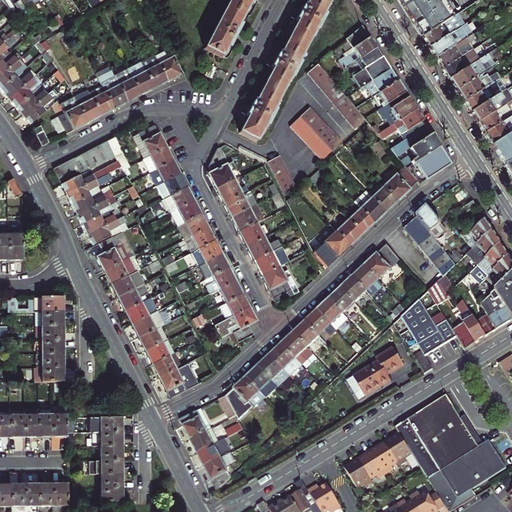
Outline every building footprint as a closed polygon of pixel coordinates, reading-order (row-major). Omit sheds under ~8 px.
[(18,0),(2,0),(4,3),(7,0),(10,0),(13,5),(16,3),(17,6),(16,7),(20,14),(25,11),(18,0)] [(103,5),(99,0),(98,0),(90,6),(93,11),(103,5)] [(232,0),(206,51),(223,61),(228,50),(230,51),(241,28),(240,28),(250,8),(251,9),(256,0),(232,0)] [(250,118),(241,135),(258,144),(267,127),(268,128),(276,113),(274,112),(292,79),(293,79),(300,66),(299,65),(316,32),(318,32),(325,18),(324,17),(332,0),(311,0),(307,7),(306,7),(298,22),(299,23),(282,55),(281,54),(272,70),(274,71),(257,103),(256,102),(248,117),(250,118)] [(398,0),(411,19),(421,36),(452,16),(476,0),(434,0),(430,2),(428,0),(398,0)] [(10,12),(0,20),(0,21),(1,23),(12,14),(10,12)] [(421,36),(428,47),(454,30),(451,25),(456,22),(452,16),(421,36)] [(344,71),(359,62),(377,51),(362,28),(347,41),(353,51),(344,57),(345,59),(339,63),(344,71)] [(428,47),(435,57),(471,34),(469,31),(467,33),(466,31),(458,36),(454,30),(428,47)] [(5,46),(0,50),(0,64),(3,62),(0,59),(0,58),(26,36),(22,31),(10,41),(5,46)] [(471,34),(435,57),(442,68),(460,57),(456,51),(469,42),(476,38),(472,33),(471,34)] [(30,43),(34,49),(41,44),(44,42),(40,35),(30,43)] [(0,50),(5,46),(10,41),(6,36),(1,41),(0,39),(0,50)] [(469,42),(456,51),(460,57),(473,48),(469,42)] [(45,50),(42,46),(41,44),(34,49),(35,50),(38,56),(45,50)] [(464,63),(477,55),(473,48),(460,57),(464,63)] [(480,59),(449,78),(456,90),(480,74),(498,63),(494,56),(498,53),(495,49),(489,53),(480,59)] [(487,49),(477,55),(480,59),(489,53),(487,49)] [(360,88),(361,91),(390,72),(377,51),(359,62),(366,73),(359,77),(364,85),(360,88)] [(165,53),(156,59),(169,84),(183,77),(174,60),(170,62),(165,53)] [(442,68),(449,78),(480,59),(477,55),(464,63),(460,57),(442,68)] [(169,84),(156,59),(155,57),(142,63),(157,91),(169,84)] [(3,62),(0,64),(0,79),(19,63),(15,59),(6,66),(3,62)] [(19,63),(0,79),(0,91),(1,92),(17,79),(26,72),(19,63)] [(41,74),(8,101),(16,110),(33,96),(39,91),(36,87),(48,77),(51,81),(60,73),(54,63),(41,74)] [(157,91),(142,63),(128,71),(142,98),(157,91)] [(366,122),(319,66),(309,75),(355,131),(366,122)] [(17,79),(1,92),(8,101),(41,74),(38,70),(21,83),(17,79)] [(129,105),(142,98),(128,71),(115,78),(116,79),(129,105)] [(373,100),(374,99),(397,83),(390,72),(361,91),(363,94),(367,91),(373,100)] [(480,74),(456,90),(463,101),(498,78),(499,77),(496,73),(488,78),(490,81),(486,83),(480,74)] [(498,78),(463,101),(470,112),(505,89),(498,78)] [(129,105),(116,79),(102,86),(104,89),(116,112),(129,105)] [(381,107),(382,109),(405,95),(397,83),(374,99),(380,108),(381,107)] [(33,96),(16,110),(23,118),(53,93),(59,88),(55,84),(36,100),(33,96)] [(102,119),(116,112),(104,89),(90,96),(93,102),(102,119)] [(474,117),(477,122),(511,100),(508,94),(505,89),(470,112),(474,117)] [(31,128),(47,114),(44,110),(57,98),(53,93),(23,118),(31,128)] [(416,113),(408,99),(380,117),(384,123),(387,122),(391,128),(416,113)] [(511,101),(511,100),(477,122),(484,133),(510,116),(506,108),(511,103),(511,101)] [(102,119),(93,102),(80,109),(89,126),(102,119)] [(89,126),(80,109),(77,103),(63,110),(66,116),(59,120),(68,136),(89,126)] [(290,130),(322,164),(343,144),(310,110),(290,130)] [(416,113),(391,128),(384,133),(378,137),(382,142),(399,132),(405,142),(427,129),(416,113)] [(484,133),(491,144),(511,132),(511,130),(511,114),(510,116),(484,133)] [(371,129),(378,137),(384,133),(379,124),(371,129)] [(168,150),(156,128),(152,130),(140,136),(151,159),(168,150)] [(35,134),(43,149),(50,146),(41,130),(35,134)] [(511,133),(511,132),(491,144),(504,164),(511,158),(511,133)] [(410,150),(405,142),(390,152),(405,169),(418,185),(420,187),(451,166),(431,136),(410,150)] [(117,142),(113,145),(120,158),(124,156),(117,142)] [(112,143),(109,144),(117,159),(120,158),(113,145),(112,143)] [(117,159),(109,144),(102,148),(110,163),(117,159)] [(102,148),(95,151),(103,167),(110,163),(102,148)] [(210,176),(217,191),(236,182),(232,175),(238,172),(234,165),(230,167),(221,149),(218,151),(210,169),(213,175),(210,176)] [(168,150),(151,159),(145,162),(152,175),(175,164),(168,150)] [(95,151),(88,155),(96,170),(103,167),(95,151)] [(96,170),(88,155),(82,158),(90,173),(96,170)] [(267,162),(286,199),(296,190),(279,156),(267,162)] [(82,158),(76,161),(83,177),(90,173),(82,158)] [(76,161),(69,165),(77,180),(80,178),(83,177),(76,161)] [(77,180),(70,184),(63,187),(68,197),(95,183),(122,169),(119,164),(83,183),(80,178),(77,180)] [(175,164),(152,175),(159,188),(181,177),(175,164)] [(77,180),(69,165),(62,168),(70,184),(77,180)] [(70,184),(62,168),(55,172),(63,187),(70,184)] [(384,189),(398,203),(418,185),(405,169),(384,189)] [(63,187),(55,172),(51,174),(48,178),(55,191),(63,187)] [(324,176),(320,172),(310,181),(314,185),(324,176)] [(181,177),(159,188),(165,201),(188,189),(181,177)] [(217,191),(225,206),(248,194),(246,191),(241,193),(236,182),(217,191)] [(95,183),(68,197),(73,208),(91,199),(89,194),(98,189),(95,183)] [(16,186),(11,189),(17,200),(22,197),(16,186)] [(280,196),(274,186),(270,188),(275,198),(280,196)] [(195,203),(188,189),(165,201),(161,204),(164,210),(167,209),(171,216),(195,203)] [(398,203),(384,189),(372,200),(386,215),(398,203)] [(140,198),(147,194),(144,190),(137,193),(140,198)] [(248,194),(225,206),(232,221),(256,208),(257,208),(249,193),(248,194)] [(285,206),(280,196),(275,198),(274,199),(279,209),(285,206)] [(453,217),(458,214),(464,210),(475,203),(471,197),(449,211),(453,217)] [(91,199),(73,208),(79,218),(106,204),(103,198),(93,203),(91,199)] [(372,200),(361,211),(374,226),(386,215),(372,200)] [(195,203),(171,216),(178,229),(202,216),(195,203)] [(475,203),(464,210),(468,216),(479,209),(475,203)] [(84,228),(102,218),(99,214),(109,209),(106,204),(79,218),(84,228)] [(256,208),(232,221),(240,235),(257,225),(264,222),(256,208)] [(433,238),(436,241),(447,232),(442,224),(429,209),(418,219),(424,225),(429,232),(433,238)] [(349,222),(362,237),(374,226),(361,211),(354,217),(348,210),(342,215),(349,222)] [(458,214),(453,217),(448,220),(452,224),(461,219),(458,214)] [(209,230),(202,216),(178,229),(185,242),(209,230)] [(104,223),(102,218),(84,228),(89,238),(117,224),(113,218),(104,223)] [(405,231),(410,237),(424,225),(418,219),(405,231)] [(117,224),(89,238),(94,248),(122,233),(120,229),(126,226),(123,220),(117,224)] [(349,222),(336,234),(350,248),(362,237),(349,222)] [(464,235),(462,238),(473,251),(493,232),(487,222),(472,236),(470,233),(465,237),(464,235)] [(257,225),(240,235),(247,249),(265,239),(257,225)] [(424,225),(410,237),(416,243),(429,232),(424,225)] [(0,262),(9,263),(9,233),(9,230),(0,229),(0,262)] [(209,230),(185,242),(191,255),(216,243),(209,230)] [(429,232),(416,243),(421,250),(433,238),(429,232)] [(493,232),(473,251),(462,262),(466,267),(475,258),(482,265),(502,246),(493,232)] [(9,233),(9,263),(23,262),(23,233),(9,233)] [(124,234),(114,239),(119,249),(122,248),(128,261),(136,257),(124,234)] [(317,259),(328,270),(350,248),(336,234),(314,255),(317,259)] [(433,238),(421,250),(425,255),(438,243),(436,241),(433,238)] [(104,273),(126,262),(128,261),(122,248),(119,249),(114,239),(99,247),(104,257),(98,261),(104,273)] [(265,239),(247,249),(254,264),(282,249),(278,241),(268,246),(265,239)] [(191,255),(198,269),(223,257),(216,243),(191,255)] [(438,243),(425,255),(430,261),(442,249),(438,243)] [(502,246),(482,265),(471,275),(481,286),(490,278),(510,259),(502,246)] [(367,267),(380,282),(401,262),(388,247),(367,267)] [(282,249),(254,264),(262,278),(280,269),(289,264),(282,249)] [(442,249),(430,261),(435,267),(447,255),(446,253),(442,249)] [(447,255),(435,267),(440,273),(453,261),(447,255)] [(147,260),(150,267),(159,263),(155,256),(147,260)] [(172,257),(163,262),(166,268),(175,264),(172,257)] [(198,269),(205,283),(230,270),(223,257),(198,269)] [(511,277),(511,262),(510,259),(490,278),(493,283),(492,284),(496,289),(494,290),(496,293),(511,277)] [(453,261),(440,273),(444,279),(447,276),(457,267),(453,261)] [(104,273),(111,287),(133,276),(126,262),(104,273)] [(159,263),(150,267),(154,274),(162,270),(159,263)] [(175,264),(166,268),(170,275),(178,271),(175,264)] [(380,282),(367,267),(354,279),(368,294),(380,282)] [(284,276),(280,269),(262,278),(276,306),(299,294),(289,273),(284,276)] [(230,270),(205,283),(212,296),(220,292),(237,283),(230,270)] [(133,276),(111,287),(118,300),(144,287),(137,274),(133,276)] [(498,332),(482,306),(473,293),(481,286),(471,275),(456,290),(448,298),(450,301),(456,311),(459,307),(460,307),(465,301),(487,338),(498,332)] [(456,290),(447,276),(444,279),(439,284),(448,298),(456,290)] [(498,332),(511,322),(511,277),(496,293),(482,306),(498,332)] [(368,294),(354,279),(342,290),(357,304),(368,294)] [(237,283),(220,292),(227,305),(244,297),(237,283)] [(439,284),(429,293),(439,308),(450,301),(448,298),(439,284)] [(186,285),(177,289),(180,295),(189,291),(186,285)] [(118,300),(125,314),(147,302),(145,298),(148,296),(144,287),(118,300)] [(342,290),(331,301),(345,316),(357,304),(342,290)] [(459,339),(454,332),(439,308),(429,293),(402,319),(423,354),(426,359),(459,339)] [(244,297),(227,305),(220,308),(227,322),(251,310),(244,297)] [(147,302),(125,314),(132,327),(158,314),(151,300),(147,302)] [(331,301),(319,312),(333,327),(338,332),(350,321),(345,316),(331,301)] [(465,325),(454,332),(459,339),(466,351),(487,338),(465,301),(460,307),(459,307),(465,315),(460,318),(465,325)] [(20,317),(20,303),(10,303),(10,317),(20,317)] [(37,317),(43,317),(63,317),(63,303),(37,303),(37,317)] [(394,314),(398,319),(406,311),(402,306),(394,314)] [(258,324),(251,310),(227,322),(215,328),(222,342),(234,336),(238,345),(254,337),(250,328),(258,324)] [(319,312),(307,323),(321,338),(333,327),(319,312)] [(132,327),(139,341),(161,329),(165,327),(158,314),(132,327)] [(63,317),(43,317),(44,331),(63,330),(63,317)] [(203,317),(194,322),(197,329),(206,324),(203,317)] [(307,323),(295,334),(309,349),(321,338),(307,323)] [(139,341),(145,354),(162,345),(168,342),(161,329),(139,341)] [(64,344),(63,330),(44,331),(38,331),(38,344),(44,344),(64,344)] [(309,349),(295,334),(283,345),(304,367),(316,356),(309,349)] [(168,342),(162,345),(169,359),(176,355),(169,342),(168,342)] [(44,344),(44,357),(63,357),(64,356),(64,344),(44,344)] [(357,351),(360,354),(368,347),(365,344),(357,351)] [(162,345),(145,354),(152,367),(169,359),(162,345)] [(304,367),(283,345),(271,357),(292,379),(302,369),(305,372),(307,370),(304,367)] [(356,377),(368,397),(394,382),(390,376),(407,366),(397,349),(379,359),(381,362),(356,377)] [(434,371),(426,359),(423,354),(415,359),(425,377),(434,371)] [(169,359),(152,367),(159,380),(182,368),(176,355),(169,359)] [(49,368),(64,368),(64,356),(63,357),(49,368)] [(63,357),(44,357),(44,371),(46,371),(49,368),(63,357)] [(292,379),(271,357),(260,368),(273,382),(279,388),(280,389),(292,379)] [(511,377),(511,365),(508,360),(503,363),(511,378),(511,377)] [(65,383),(64,368),(49,368),(46,371),(45,372),(45,383),(54,383),(65,383)] [(182,368),(159,380),(170,401),(193,389),(182,368)] [(260,368),(248,379),(261,394),(273,382),(260,368)] [(256,410),(267,399),(261,394),(248,379),(227,398),(237,417),(239,422),(254,408),(256,410)] [(261,394),(267,399),(279,388),(273,382),(261,394)] [(237,417),(227,398),(220,402),(230,421),(237,417)] [(461,421),(447,398),(422,413),(455,466),(480,450),(479,449),(474,442),(466,429),(461,421)] [(54,438),(54,416),(52,416),(52,411),(45,411),(45,416),(39,416),(39,438),(54,438)] [(455,466),(422,413),(420,415),(409,421),(442,474),(455,466)] [(198,414),(181,422),(191,441),(208,433),(198,414)] [(12,416),(0,416),(0,438),(12,438),(12,416)] [(27,438),(27,416),(12,416),(12,438),(27,438)] [(39,438),(39,416),(27,416),(27,438),(39,438)] [(67,416),(54,416),(54,438),(67,438),(67,433),(67,419),(67,416)] [(465,418),(461,421),(466,429),(474,442),(479,449),(483,446),(465,418)] [(91,433),(93,433),(122,433),(122,419),(90,419),(91,433)] [(442,474),(409,421),(397,429),(401,436),(412,455),(429,482),(442,474)] [(226,432),(229,438),(238,434),(239,433),(236,427),(226,432)] [(208,433),(191,441),(198,455),(214,446),(220,443),(213,430),(208,433)] [(244,431),(239,433),(238,434),(242,441),(248,438),(244,431)] [(122,433),(93,433),(93,447),(101,447),(123,447),(122,433)] [(401,436),(387,444),(398,464),(401,468),(409,463),(406,459),(412,455),(401,436)] [(479,449),(480,450),(455,466),(442,474),(429,482),(437,494),(445,507),(447,511),(453,511),(477,498),(472,491),(511,468),(493,440),(483,446),(479,449)] [(398,464),(387,444),(373,453),(388,476),(395,471),(392,467),(398,464)] [(214,446),(198,455),(205,468),(228,456),(223,447),(217,451),(214,446)] [(123,447),(101,447),(101,461),(123,461),(123,447)] [(360,461),(372,480),(378,476),(380,480),(388,476),(373,453),(360,461)] [(228,456),(205,468),(218,492),(232,479),(226,468),(236,462),(231,454),(228,456)] [(123,461),(101,461),(90,461),(90,475),(101,475),(123,475),(123,461)] [(360,461),(346,470),(358,489),(364,485),(366,489),(374,484),(372,480),(360,461)] [(123,475),(101,475),(102,488),(123,488),(123,475)] [(295,485),(298,490),(305,486),(302,481),(295,485)] [(317,506),(320,511),(327,511),(329,511),(336,511),(342,509),(327,485),(320,490),(317,491),(315,488),(309,491),(312,497),(317,506)] [(67,511),(68,486),(53,487),(53,508),(53,511),(67,511)] [(300,493),(292,498),(301,511),(320,511),(317,506),(312,497),(309,491),(305,486),(298,490),(300,493)] [(0,508),(12,509),(12,487),(0,487),(0,508)] [(26,508),(26,487),(12,487),(12,509),(26,508)] [(39,487),(26,487),(26,508),(39,508),(39,487)] [(53,487),(39,487),(39,508),(53,508),(53,487)] [(102,488),(102,502),(123,501),(123,488),(102,488)] [(418,493),(410,497),(413,501),(419,511),(438,511),(445,507),(437,494),(430,498),(426,493),(420,497),(418,493)] [(301,511),(292,498),(271,511),(301,511)] [(404,501),(397,506),(401,511),(419,511),(413,501),(407,505),(404,501)] [(263,511),(271,511),(266,503),(260,507),(263,511)]
